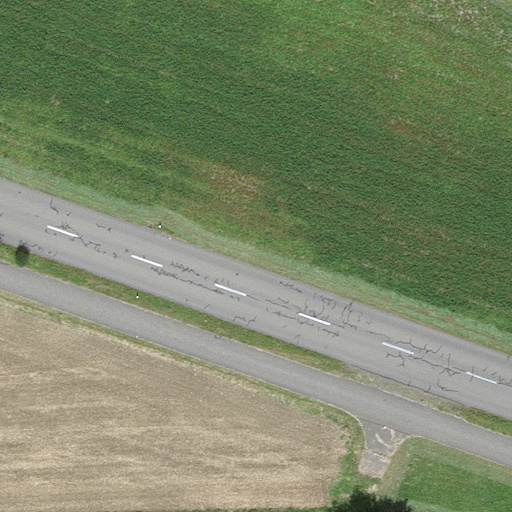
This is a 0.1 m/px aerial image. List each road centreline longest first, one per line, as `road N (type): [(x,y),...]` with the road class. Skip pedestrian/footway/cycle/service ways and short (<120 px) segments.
road 1 (tertiary): [(511,395),(0,214)]
road 2 (track): [(511,458),(0,281)]
road 3 (track): [(362,479),(404,357)]
